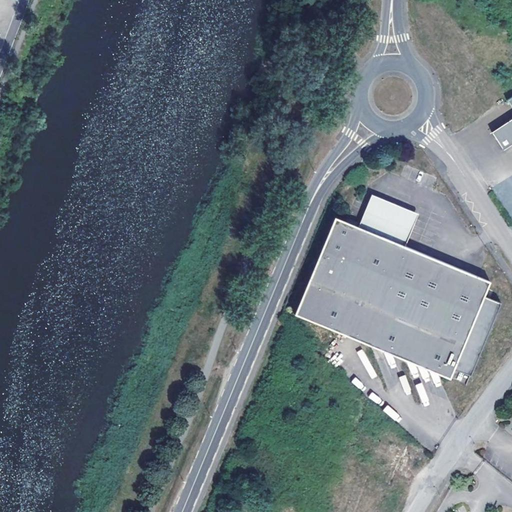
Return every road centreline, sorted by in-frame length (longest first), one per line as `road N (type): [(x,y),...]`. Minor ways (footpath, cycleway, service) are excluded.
road 1 (secondary): [(182,511),(324,178)]
road 2 (residential): [(511,371),(415,511)]
road 3 (residential): [(416,118),(511,248)]
